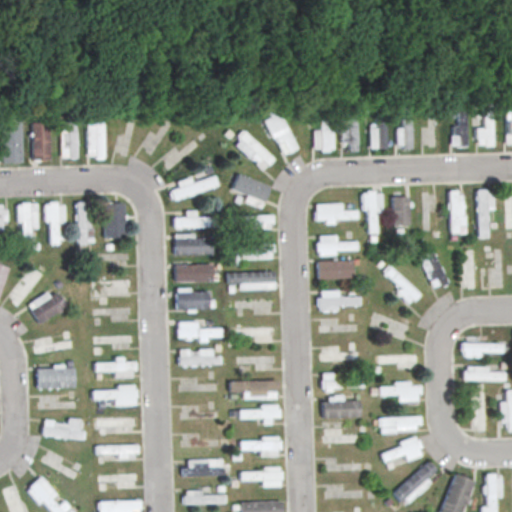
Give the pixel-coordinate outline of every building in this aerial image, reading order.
[(503,145),(511,144),(511,108),(503,108),(503,145)] [(355,150),(355,110),(338,110),(338,150),(355,150)] [(474,145),(490,145),(490,110),(481,110),(481,127),(474,127),(474,145)] [(262,120),(279,155),(295,148),(277,112),(262,120)] [(409,112),(399,112),(399,127),(395,127),(395,148),(409,148),(409,112)] [(464,114),(453,114),(453,125),(449,125),(449,146),(464,146),(464,114)] [(102,117),(85,117),(85,159),(102,159),(102,117)] [(384,149),(384,118),(367,118),(367,149),(384,149)] [(0,162),(20,162),(20,119),(0,119),(0,162)] [(47,122),(30,122),(30,160),(47,160),(47,122)] [(58,158),(74,158),(74,124),(58,124),(58,158)] [(331,151),(331,125),(311,125),(311,151),(331,151)] [(271,159),(244,132),(232,143),(260,171),(271,159)] [(215,186),(211,172),(175,183),(176,188),(167,191),(170,201),(215,186)] [(266,184),(232,174),(226,196),(260,206),(266,184)] [(511,230),(511,195),(511,196),(511,188),(502,188),(502,231),(511,230)] [(488,189),(474,189),(474,238),(488,238),(488,189)] [(447,233),(462,233),(462,190),(447,190),(447,233)] [(378,191),(361,191),(361,233),(378,233),(378,191)] [(390,224),(408,224),(408,194),(390,194),(390,224)] [(15,241),(35,241),(35,202),(15,202),(15,241)] [(63,202),(42,202),(44,244),(58,244),(57,223),(63,223),(63,202)] [(123,202),(102,202),(102,239),(123,239),(123,202)] [(74,244),(90,244),(90,203),(74,203),(74,244)] [(312,204),(312,222),(354,222),(354,204),(312,204)] [(195,211),(181,211),(181,217),(170,217),(170,228),(211,228),(211,217),(195,217),(195,211)] [(247,215),(247,228),(271,228),(271,215),(247,215)] [(172,254),(209,254),(209,234),(172,234),(172,254)] [(313,236),(313,254),(354,254),(354,241),(342,241),(342,236),(313,236)] [(271,244),(233,244),(233,258),(271,258),(271,244)] [(414,252),(432,289),(446,282),(429,245),(414,252)] [(474,288),(474,247),(465,247),(465,255),(459,255),(459,288),(474,288)] [(315,259),(315,278),(351,278),(351,259),(315,259)] [(173,281),(211,281),(211,264),(173,264),(173,281)] [(417,294),(387,265),(379,274),(408,303),(417,294)] [(43,277),(31,267),(5,297),(17,307),(43,277)] [(272,289),(272,271),(224,271),(224,281),(233,281),(233,289),(272,289)] [(131,294),(131,275),(90,275),(90,287),(109,287),(109,294),(131,294)] [(64,308),(54,289),(26,304),(35,323),(64,308)] [(206,310),(206,289),(173,289),(173,310),(206,310)] [(315,291),(315,309),(357,309),(357,291),(315,291)] [(219,341),(219,328),(198,328),(198,322),(175,322),(175,341),(219,341)] [(227,339),(274,339),(274,326),(227,326),(227,339)] [(107,342),(107,350),(124,349),(124,342),(133,341),(132,329),(87,331),(88,343),(107,342)] [(30,339),(33,358),(75,351),(73,339),(53,343),(52,335),(30,339)] [(480,336),(458,336),(458,356),(499,356),(499,343),(480,343),(480,336)] [(318,364),(357,364),(357,352),(344,352),(344,346),(318,346),(318,364)] [(175,349),(175,365),(216,365),(216,349),(175,349)] [(417,369),(417,354),(375,354),(375,362),(396,362),(396,369),(417,369)] [(134,377),(134,358),(93,358),(93,377),(134,377)] [(33,365),(33,388),(73,388),(73,365),(33,365)] [(460,380),(502,380),(502,367),(460,367),(460,380)] [(318,390),(359,390),(359,373),(318,373),(318,390)] [(275,380),(225,380),(225,390),(236,390),(236,398),(274,398),(275,380)] [(417,401),(417,382),(376,382),(376,396),(390,396),(390,401),(417,401)] [(135,405),(135,386),(90,386),(90,399),(102,399),(102,405),(135,405)] [(470,431),(485,431),(485,390),(470,390),(470,431)] [(511,390),(497,390),(497,430),(511,429),(511,390)] [(318,396),(318,417),(356,417),(356,396),(318,396)] [(277,405),(236,405),(236,422),(277,422),(277,405)] [(136,417),(92,417),(92,428),(101,428),(101,431),(136,431),(136,417)] [(417,417),(375,417),(375,431),(417,431),(417,417)] [(82,419),(60,418),(60,420),(41,419),(40,436),(81,439),(82,419)] [(358,444),(357,424),(320,424),(320,444),(358,444)] [(277,455),(277,437),(237,437),(237,449),(249,449),(249,455),(277,455)] [(376,450),(380,461),(400,455),(402,460),(421,454),(415,437),(376,450)] [(136,456),(136,445),(93,445),(93,456),(136,456)] [(219,459),(179,459),(179,476),(219,476),(219,459)] [(390,494),(402,506),(428,481),(425,477),(433,469),(425,461),(390,494)] [(279,467),(238,467),(238,486),(279,486),(279,467)] [(137,468),(96,468),(96,486),(137,486),(137,468)] [(437,511),(458,511),(471,480),(452,473),(437,511)] [(498,498),(498,474),(480,474),(479,511),(492,511),(493,498),(498,498)] [(59,500),(38,476),(23,488),(43,511),(62,511),(68,507),(60,499),(59,500)] [(25,511),(14,483),(0,488),(0,493),(7,511),(25,511)] [(222,504),(222,491),(179,491),(179,504),(222,504)] [(138,511),(139,501),(95,501),(94,511),(138,511)] [(279,511),(280,501),(237,501),(236,511),(279,511)]
